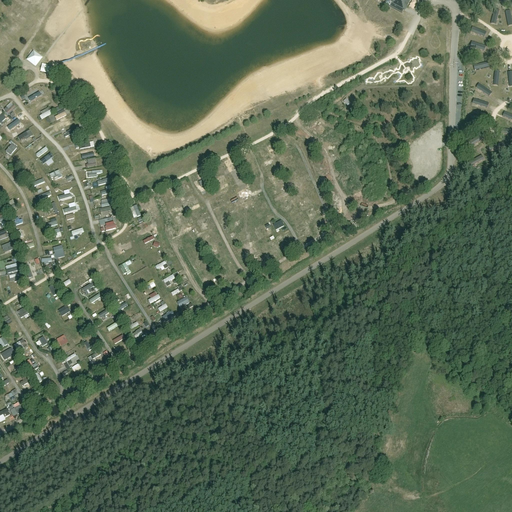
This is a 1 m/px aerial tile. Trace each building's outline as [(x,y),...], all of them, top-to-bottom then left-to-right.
[(388,0),(386,5),(403,13),(405,9),(406,11),(411,0),(388,0)] [(478,17),(483,20),(489,7),(484,5),(478,17)] [(491,24),(496,25),(499,11),(494,10),(491,24)] [(486,36),(488,31),(474,27),(473,32),(486,36)] [(474,41),(472,46),(485,51),(487,46),(474,41)] [(480,83),(477,88),(491,96),(493,92),(480,83)] [(490,104),(475,98),(473,103),(489,108),(490,104)] [(488,138),(473,144),(474,148),(489,143),(488,138)]
